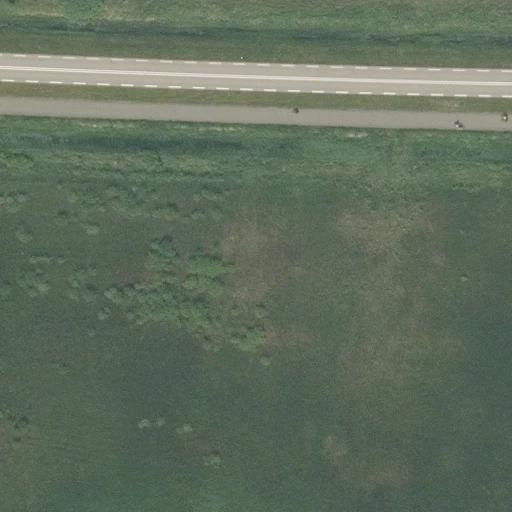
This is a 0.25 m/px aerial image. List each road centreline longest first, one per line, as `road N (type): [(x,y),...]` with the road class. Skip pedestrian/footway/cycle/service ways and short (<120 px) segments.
road 1 (unclassified): [(0,103),(511,119)]
road 2 (primary): [(511,81),(0,66)]
